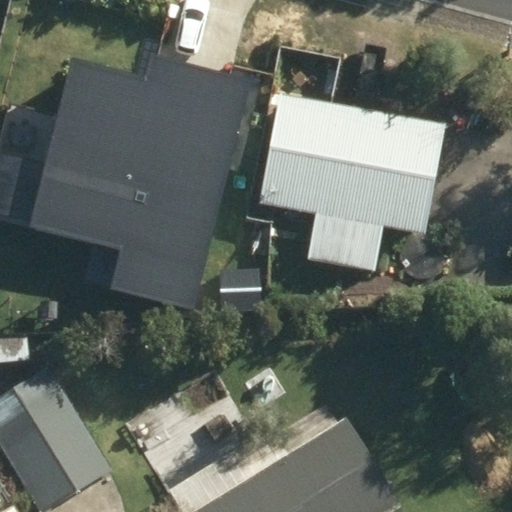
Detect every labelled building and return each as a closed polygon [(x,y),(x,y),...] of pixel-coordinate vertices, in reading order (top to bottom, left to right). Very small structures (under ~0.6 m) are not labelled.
[(114,285),(191,305),(251,80),(152,54),(146,77),(71,57),(44,158),(0,146),(0,215),(124,248),(114,285)] [(256,208),(316,220),(307,263),(369,276),(379,228),(416,236),(438,132),(279,99),(256,208)] [(0,403),(0,454),(36,511),(52,511),(111,475),(47,374),(0,403)] [(369,511),(408,488),(351,395),(182,498),(190,511),(369,511)] [(0,511),(11,511),(0,493),(0,511)]
